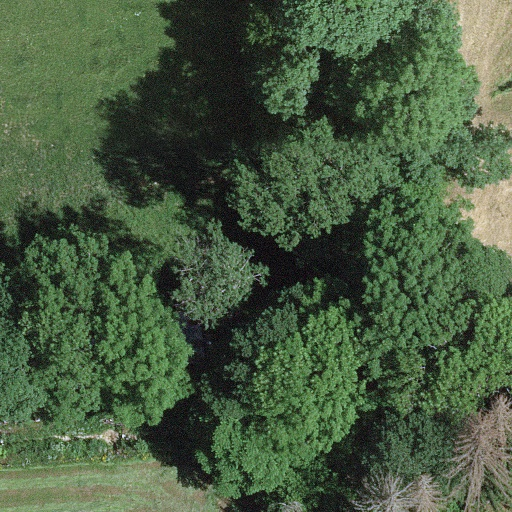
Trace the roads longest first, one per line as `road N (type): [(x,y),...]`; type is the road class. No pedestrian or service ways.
road 1 (track): [(359,511),(369,324),(319,0)]
road 2 (track): [(511,433),(380,511)]
